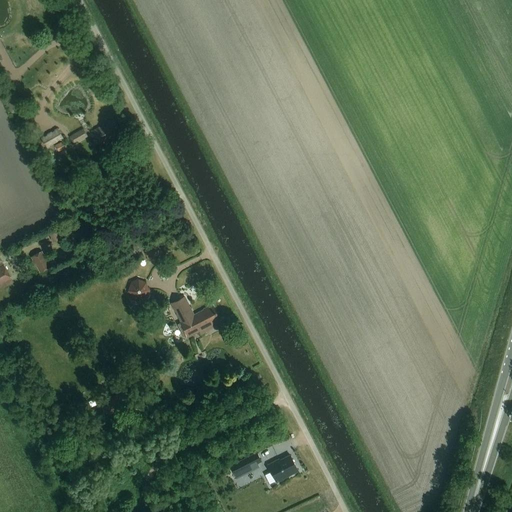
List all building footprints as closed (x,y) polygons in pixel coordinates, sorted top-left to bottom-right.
[(13,112),(23,106),(15,92),(4,98),(5,99),(3,100),(10,113),(12,111),(13,112)] [(94,132),(101,144),(121,133),(114,120),(94,132)] [(63,139),(58,130),(42,139),(47,149),(63,139)] [(87,138),(83,131),(71,137),(75,144),(87,138)] [(63,142),(55,147),(58,152),(66,147),(63,142)] [(60,231),(54,233),(56,241),(62,240),(60,231)] [(40,272),(51,267),(43,251),(32,256),(40,272)] [(0,284),(11,279),(3,266),(1,262),(0,259),(0,284)] [(139,303),(147,299),(150,290),(146,282),(137,280),(129,284),(127,292),(131,300),(139,303)] [(221,324),(219,321),(211,306),(203,310),(204,311),(193,317),(184,299),(170,306),(180,325),(178,325),(186,340),(199,334),(199,335),(221,324)] [(120,394),(99,402),(105,416),(126,408),(120,394)] [(261,462),(256,453),(230,467),(236,479),(258,468),(257,464),(261,462)] [(276,483),(298,472),(290,455),(279,460),(279,459),(267,465),(276,483)]
